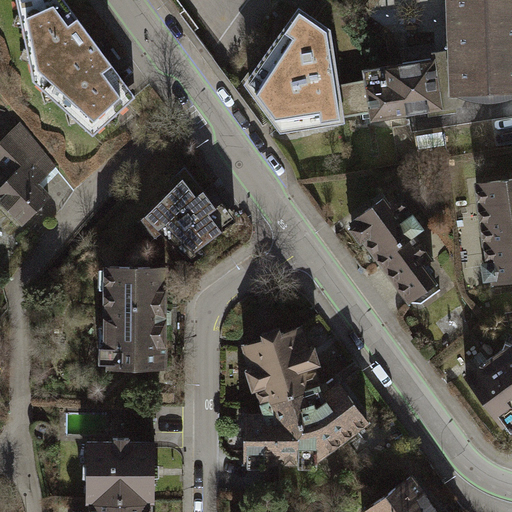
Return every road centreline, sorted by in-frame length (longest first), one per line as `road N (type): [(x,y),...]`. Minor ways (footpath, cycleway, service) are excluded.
road 1 (residential): [(0,459),(18,457),(19,281),(81,199),(159,134)]
road 2 (residential): [(302,239),(462,457),(511,486)]
road 3 (residential): [(302,239),(208,312),(204,511)]
road 4 (residential): [(128,0),(302,239)]
